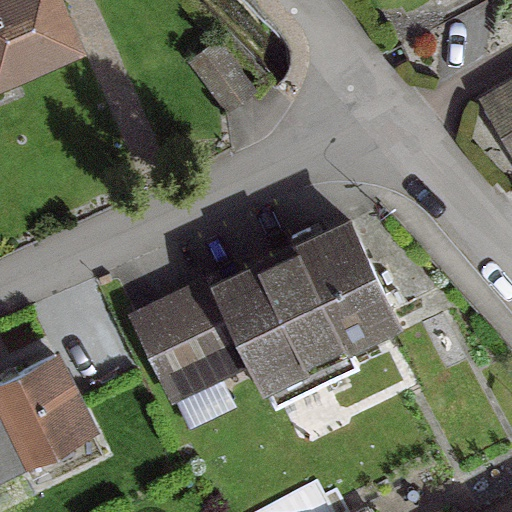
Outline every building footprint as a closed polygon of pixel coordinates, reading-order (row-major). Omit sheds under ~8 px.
[(0,0),(0,76),(73,45),(52,0),(0,0)] [(213,41),(187,61),(223,109),(249,90),(213,41)] [(511,87),(484,104),(511,153),(511,87)] [(352,363),(339,337),(390,312),(346,223),(311,240),(305,229),(288,238),(293,249),(218,285),(214,276),(131,316),(166,389),(238,353),(244,365),(251,361),(272,403),(352,363)] [(0,469),(86,427),(50,356),(0,381),(0,469)]
